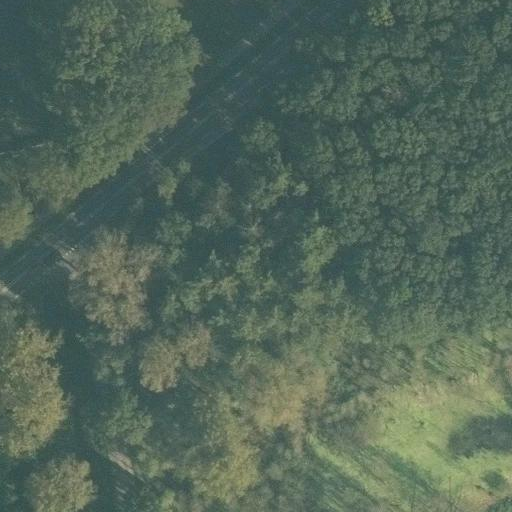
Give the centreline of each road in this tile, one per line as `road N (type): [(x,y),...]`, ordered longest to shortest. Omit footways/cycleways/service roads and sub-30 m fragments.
road 1 (unclassified): [(129,511),(77,224)]
road 2 (primary): [(163,151),(345,0)]
road 3 (unclassified): [(163,151),(147,129),(113,0)]
